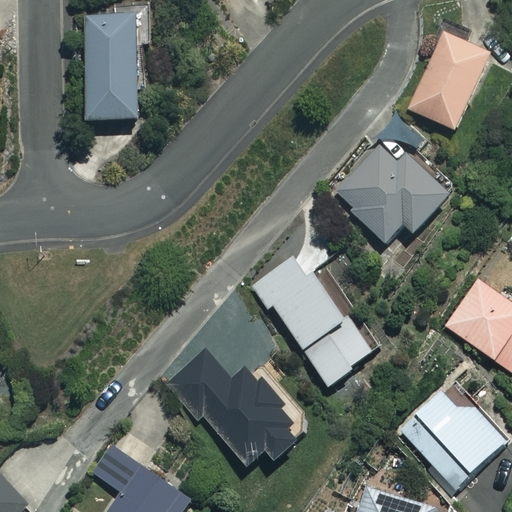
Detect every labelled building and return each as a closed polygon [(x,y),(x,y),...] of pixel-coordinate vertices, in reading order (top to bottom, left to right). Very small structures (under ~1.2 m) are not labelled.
[(152,43),(152,9),(86,9),(87,117),(138,117),(137,44),(152,43)] [(500,9),(478,19),(488,41),(510,31),(500,9)] [(491,52),(444,31),(410,109),(457,129),(491,52)] [(395,113),(384,132),(419,152),(430,133),(395,113)] [(397,162),(380,146),(335,194),(386,242),(404,223),(413,231),(450,192),(407,152),(397,162)] [(343,313),(300,253),(253,286),(269,309),(273,306),(329,384),(375,351),(346,311),(343,313)] [(511,302),(480,280),(448,327),(511,369),(511,302)] [(287,429),(293,423),(278,407),(284,402),(262,377),(256,382),(246,370),(232,382),(205,352),(171,381),(246,465),(260,453),(268,462),(295,439),(287,429)] [(455,383),(402,433),(457,491),(509,441),(455,383)] [(181,511),(191,497),(111,444),(92,473),(122,493),(109,511),(181,511)] [(0,511),(21,511),(29,505),(0,473),(0,511)] [(437,511),(439,505),(367,487),(360,511),(437,511)]
